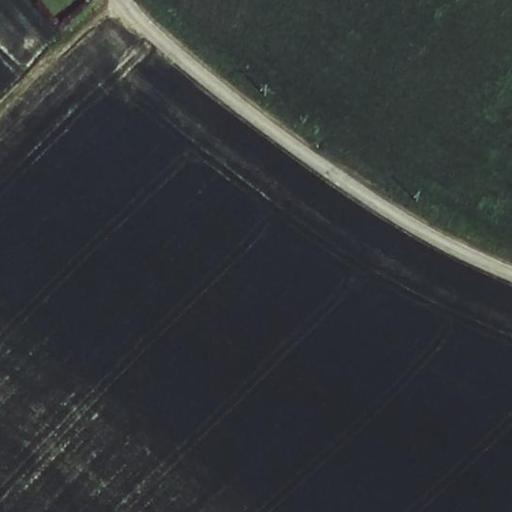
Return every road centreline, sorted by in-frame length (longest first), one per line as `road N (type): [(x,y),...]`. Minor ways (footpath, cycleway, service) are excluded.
road 1 (residential): [(511,274),(380,206),(167,47),(119,0)]
road 2 (track): [(111,0),(0,116)]
